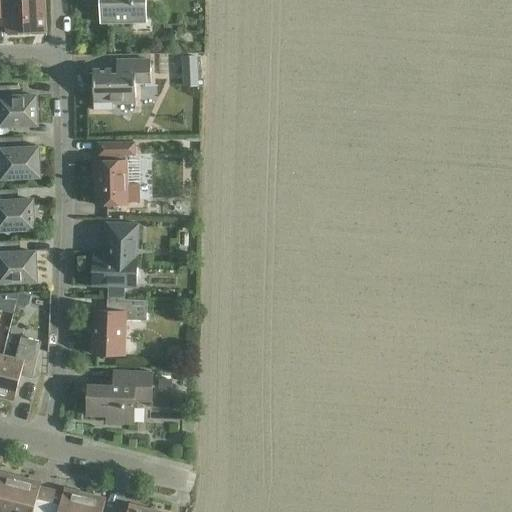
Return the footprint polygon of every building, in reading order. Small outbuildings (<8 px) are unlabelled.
[(0,0),(0,17),(5,17),(6,33),(17,32),(17,34),(46,33),(44,0),(0,0)] [(101,8),(101,22),(146,21),(145,0),(99,0),(99,8),(101,8)] [(135,82),(150,81),(150,59),(116,60),(116,73),(93,73),(93,109),(112,109),(112,102),(135,102),(135,82)] [(0,124),(36,123),(35,95),(15,95),(15,84),(0,84),(0,124)] [(0,163),(1,164),(2,177),(39,175),(38,147),(17,148),(17,136),(0,136),(0,163)] [(124,154),(135,154),(135,141),(97,142),(98,155),(99,155),(99,160),(94,160),(95,204),(127,203),(127,159),(124,159),(124,154)] [(0,228),(33,227),(32,199),(12,200),(11,188),(0,188),(0,228)] [(136,287),(138,223),(106,222),(105,254),(93,253),(92,285),(136,287)] [(0,280),(36,279),(34,251),(14,252),(14,240),(0,240),(0,280)] [(146,320),(147,299),(107,298),(106,310),(91,309),(90,326),(93,326),(92,353),(124,354),(125,319),(146,320)] [(3,354),(0,364),(0,393),(2,394),(4,397),(14,400),(21,370),(33,373),(41,341),(20,336),(15,357),(3,354)] [(151,372),(113,370),(113,385),(88,384),(87,414),(106,415),(106,422),(133,423),(134,394),(150,395),(151,372)] [(158,378),(158,388),(171,388),(171,378),(158,378)] [(0,511),(10,511),(19,479),(10,476),(8,474),(0,471),(0,511)] [(35,511),(33,511),(40,481),(31,479),(28,481),(19,479),(10,511),(35,511)] [(79,511),(84,495),(75,493),(73,490),(63,487),(57,511),(79,511)] [(101,511),(105,497),(96,495),(93,497),(84,495),(79,511),(101,511)] [(148,511),(149,511),(140,508),(138,506),(128,503),(126,511),(148,511)]
